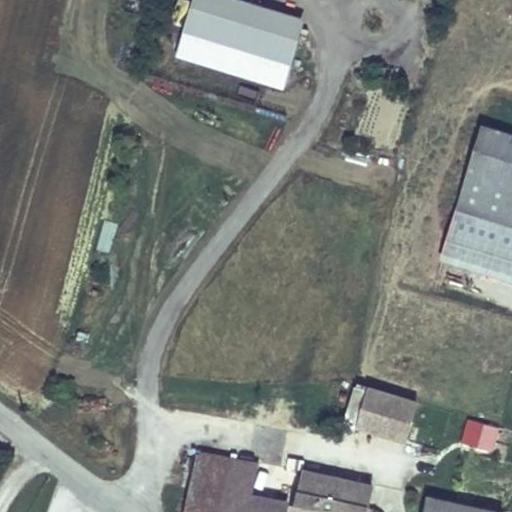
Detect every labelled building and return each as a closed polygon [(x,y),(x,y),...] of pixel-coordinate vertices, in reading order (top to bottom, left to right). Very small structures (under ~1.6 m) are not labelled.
[(307,15),(258,0),(190,0),(170,55),(284,93),(307,15)] [(190,116),(186,130),(220,139),(224,125),(190,116)] [(511,129),(482,120),(440,257),(511,280),(511,129)] [(406,441),(419,397),(356,378),(342,422),(406,441)] [(468,419),(461,447),(492,455),(499,427),(468,419)] [(198,448),(184,511),(286,511),(290,497),(254,490),(260,459),(198,448)] [(368,511),(375,480),(301,465),(288,511),(368,511)] [(511,511),(511,507),(427,489),(422,511),(511,511)]
